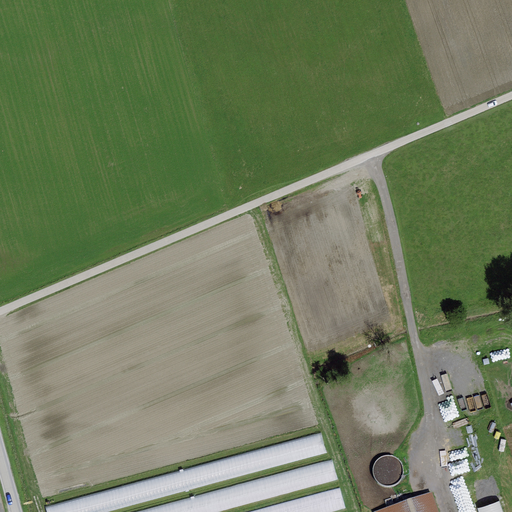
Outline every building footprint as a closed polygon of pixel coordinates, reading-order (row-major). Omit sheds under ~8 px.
[(314,415),(42,490),(48,511),(320,437),(314,415)] [(330,460),(142,511),(227,511),(336,482),(330,460)] [(382,483),(401,482),(400,461),(381,462),(382,483)] [(335,490),(253,511),(338,511),(341,511),(335,490)] [(438,511),(433,495),(384,511),(438,511)]
